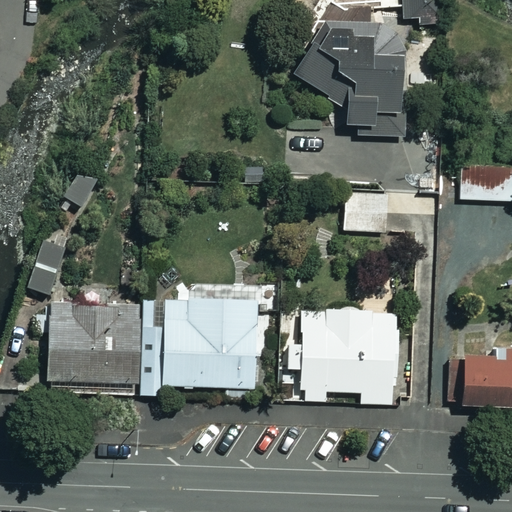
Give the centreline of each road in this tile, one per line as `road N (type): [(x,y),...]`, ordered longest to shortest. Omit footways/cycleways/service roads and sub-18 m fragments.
road 1 (tertiary): [(158,488),(511,502)]
road 2 (tertiary): [(0,481),(158,488)]
